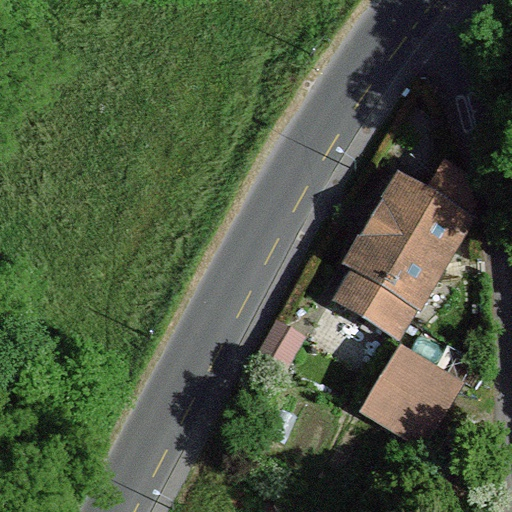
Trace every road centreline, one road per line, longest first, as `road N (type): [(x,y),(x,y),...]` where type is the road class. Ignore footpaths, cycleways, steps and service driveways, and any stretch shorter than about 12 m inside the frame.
road 1 (secondary): [(433,2),(256,277),(127,511)]
road 2 (residential): [(433,2),(500,211),(511,328)]
